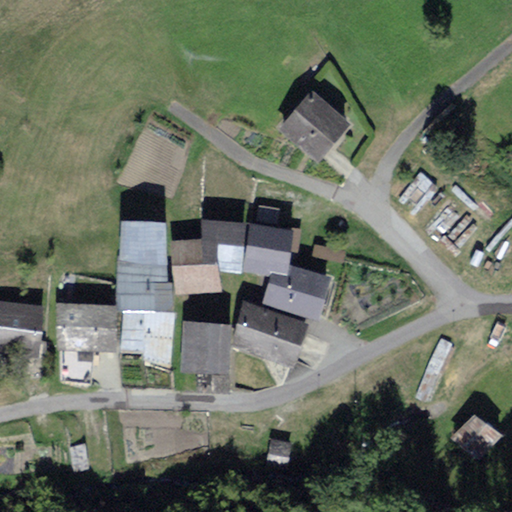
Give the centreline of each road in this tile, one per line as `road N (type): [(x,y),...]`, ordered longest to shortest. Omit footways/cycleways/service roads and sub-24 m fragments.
road 1 (residential): [(0,415),(103,398),(260,399),(307,385),(463,310)]
road 2 (residential): [(511,46),(400,137),(380,174),(377,202),(389,227),(463,310)]
